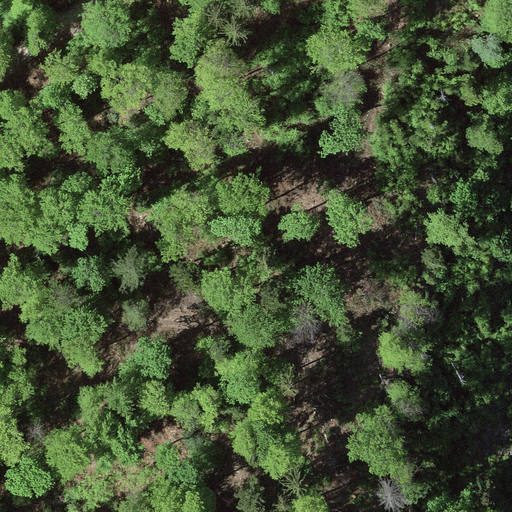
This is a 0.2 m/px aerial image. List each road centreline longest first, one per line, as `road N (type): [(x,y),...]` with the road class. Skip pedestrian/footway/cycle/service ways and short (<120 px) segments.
road 1 (track): [(0,356),(42,338),(168,325),(312,341)]
road 2 (track): [(262,511),(312,341)]
road 3 (track): [(125,0),(0,99)]
